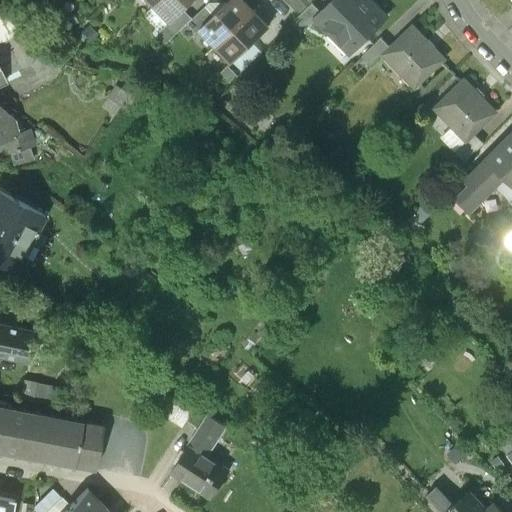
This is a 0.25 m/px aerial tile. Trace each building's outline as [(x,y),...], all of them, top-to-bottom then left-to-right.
[(159,0),(155,5),(171,21),(171,22),(184,10),(193,0),(159,0)] [(243,0),(229,0),(200,28),(216,45),(253,10),(243,0)] [(308,7),(301,0),(284,0),(300,15),(308,7)] [(363,0),(333,0),(316,17),(332,33),(335,29),(353,47),(349,51),(350,51),(387,15),(372,0),(370,0),(367,3),(363,0)] [(184,10),(171,22),(171,21),(158,34),(166,43),(180,30),(187,23),(192,18),(184,10)] [(253,10),(216,45),(232,62),(265,31),(265,30),(268,27),(265,24),(265,23),(253,10)] [(3,14),(0,15),(0,44),(21,35),(3,14)] [(196,32),(187,23),(180,30),(189,39),(196,32)] [(413,25),(384,53),(416,86),(444,57),(413,25)] [(465,78),(436,106),(467,138),(495,110),(465,78)] [(14,122),(0,109),(0,141),(7,140),(18,136),(17,134),(14,122)] [(454,147),(463,137),(449,124),(440,133),(454,147)] [(24,132),(17,134),(18,136),(7,140),(10,154),(30,148),(24,132)] [(511,133),(511,132),(455,189),(473,206),(505,173),(511,180),(511,133)] [(30,148),(10,154),(13,166),(34,160),(30,148)] [(47,216),(0,192),(0,265),(16,273),(47,216)] [(36,328),(0,320),(0,357),(29,363),(36,328)] [(104,423),(0,402),(0,454),(94,473),(104,423)] [(210,414),(172,471),(211,498),(229,470),(203,452),(209,443),(213,445),(227,425),(210,414)] [(511,428),(503,436),(509,444),(503,449),(509,456),(511,454),(511,428)] [(452,505),(435,488),(425,497),(439,511),(447,511),(453,507),(452,505)] [(42,511),(64,511),(71,506),(53,489),(37,506),(42,511)] [(64,511),(99,511),(104,507),(88,490),(71,506),(64,511)] [(502,511),(495,504),(488,510),(469,490),(452,505),(453,507),(457,511),(502,511)] [(12,511),(14,500),(0,497),(0,511),(12,511)]
